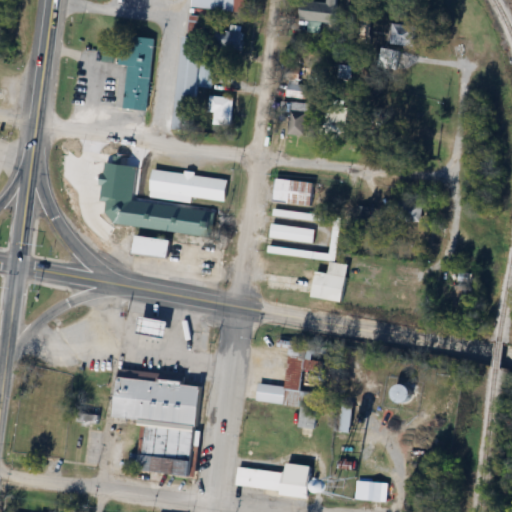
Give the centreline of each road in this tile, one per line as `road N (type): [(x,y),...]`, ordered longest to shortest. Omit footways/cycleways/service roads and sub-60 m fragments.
road 1 (residential): [(213,505),(274,0)]
road 2 (residential): [(452,176),(258,159),(0,117)]
road 3 (primary): [(0,400),(52,0)]
road 4 (residential): [(290,511),(0,476)]
road 5 (primary): [(490,356),(241,306)]
road 6 (primary): [(241,306),(0,260)]
road 7 (residential): [(445,266),(462,63)]
road 8 (primary): [(140,288),(74,247),(50,216),(34,157)]
road 9 (primary): [(4,367),(40,319),(76,299),(140,288)]
